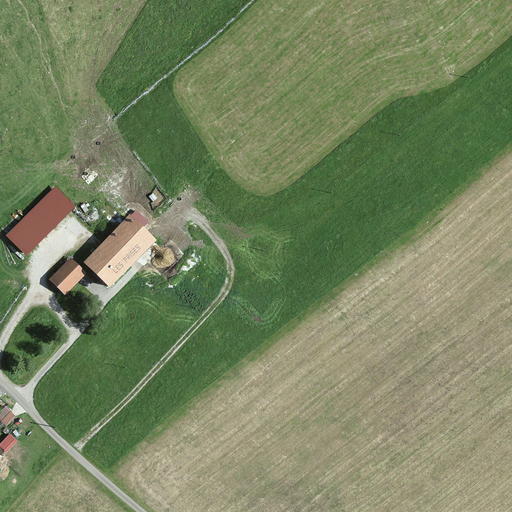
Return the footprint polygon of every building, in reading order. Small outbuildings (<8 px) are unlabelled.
[(5,235),(23,255),(74,207),(56,187),(5,235)] [(130,215),(83,262),(110,288),(156,240),(143,228),(149,222),(137,210),(131,216),(130,215)] [(86,273),(71,258),(49,280),(65,295),(86,273)] [(6,403),(0,410),(0,417),(8,424),(17,413),(6,403)] [(0,442),(0,450),(3,454),(19,438),(11,431),(0,442)]
